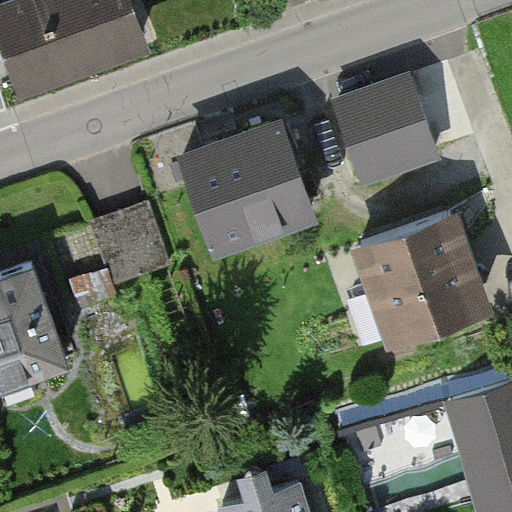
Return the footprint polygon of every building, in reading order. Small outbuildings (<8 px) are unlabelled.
[(25,0),(0,9),(0,51),(17,98),(145,52),(126,0),(25,0)] [(427,66),(442,136),(473,129),(458,60),(427,66)] [(412,76),(338,102),(364,174),(438,148),(412,76)] [(283,122),(184,156),(215,243),(313,209),(283,122)] [(170,260),(148,199),(92,219),(109,267),(75,279),(82,298),(115,286),(113,280),(170,260)] [(452,210),(363,242),(394,330),(483,298),(452,210)] [(0,272),(0,386),(5,400),(39,388),(32,367),(66,355),(33,261),(0,272)] [(511,511),(511,356),(335,410),(358,485),(362,484),(472,450),(490,511),(511,511)] [(229,396),(200,407),(211,436),(240,426),(229,396)] [(309,511),(299,479),(224,503),(227,511),(309,511)]
